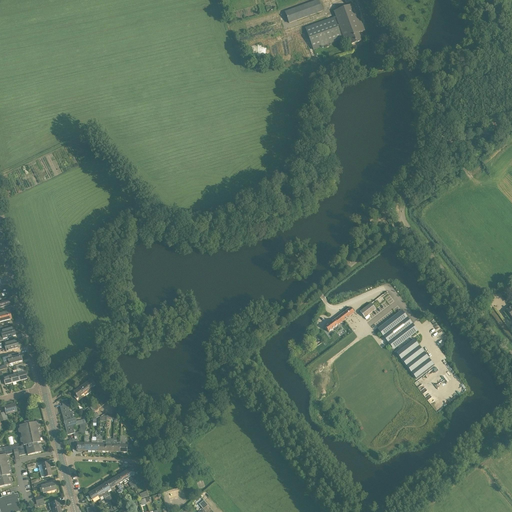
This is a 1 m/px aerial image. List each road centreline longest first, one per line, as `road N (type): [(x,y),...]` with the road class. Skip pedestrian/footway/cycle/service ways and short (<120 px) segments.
road 1 (unclassified): [(41,389),(104,349),(128,397),(147,414),(204,413),(224,363),(390,233)]
road 2 (track): [(0,174),(87,131),(184,238)]
road 3 (unclassified): [(365,0),(434,119),(434,139),(402,211)]
road 4 (unclassified): [(410,230),(511,353)]
road 5 (tertiary): [(73,511),(41,389)]
